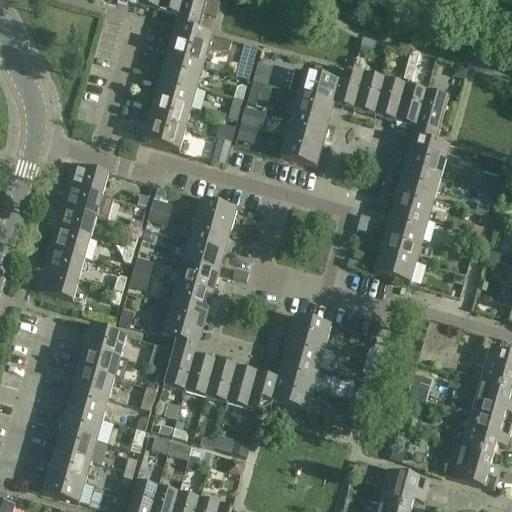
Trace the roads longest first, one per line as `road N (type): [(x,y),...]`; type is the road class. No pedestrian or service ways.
road 1 (residential): [(511,339),(325,292)]
road 2 (residential): [(279,195),(161,163),(148,173),(97,159)]
road 3 (residential): [(325,292),(258,274),(279,195)]
road 4 (residential): [(325,292),(346,213),(279,195)]
road 5 (residential): [(97,159),(132,22)]
road 6 (tertiary): [(0,269),(34,143)]
